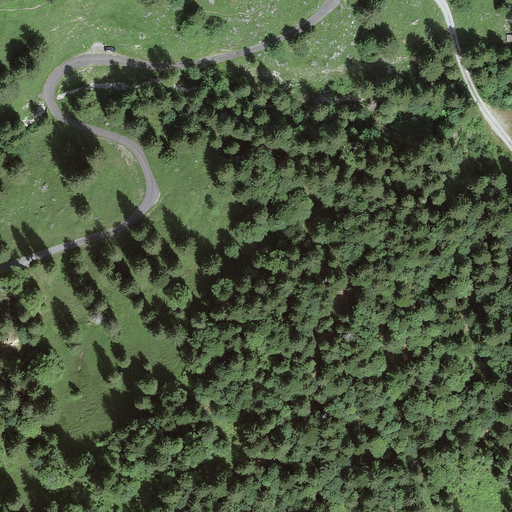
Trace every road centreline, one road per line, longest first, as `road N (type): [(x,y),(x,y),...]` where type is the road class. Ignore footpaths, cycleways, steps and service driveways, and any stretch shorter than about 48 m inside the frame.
road 1 (track): [(330,0),(298,29),(253,48),(187,64),(100,58),(61,70),(49,93),(61,118),(126,143),(151,195),(123,226),(0,268)]
road 2 (track): [(441,0),(477,97),(511,145)]
